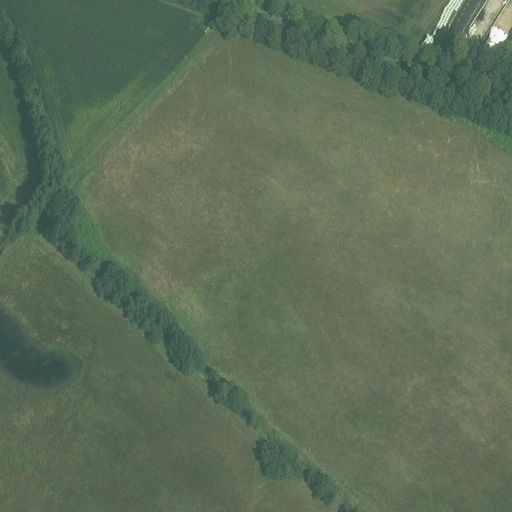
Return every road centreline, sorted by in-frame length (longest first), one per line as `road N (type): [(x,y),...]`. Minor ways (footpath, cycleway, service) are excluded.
road 1 (unclassified): [(511,105),(221,0)]
road 2 (track): [(248,9),(65,208)]
